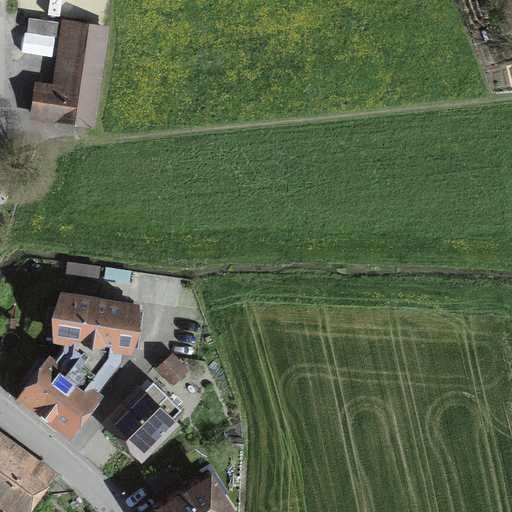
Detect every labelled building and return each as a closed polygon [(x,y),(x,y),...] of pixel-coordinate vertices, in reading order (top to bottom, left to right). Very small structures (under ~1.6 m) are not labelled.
[(27,18),(25,33),(55,37),(57,22),(27,18)] [(37,86),(33,115),(90,124),(103,41),(104,29),(63,23),(53,88),(37,86)] [(55,336),(65,337),(120,345),(130,347),(136,307),(89,300),(91,286),(75,284),(73,298),(62,296),(55,336)] [(120,345),(65,337),(63,349),(51,364),(91,394),(118,358),(120,345)] [(157,367),(170,381),(184,368),(171,354),(157,367)] [(91,394),(51,364),(49,363),(25,395),(69,428),(94,396),(91,394)] [(111,423),(140,451),(178,412),(171,405),(174,402),(152,381),(111,423)] [(21,510),(46,475),(0,441),(0,495),(0,496),(21,510)] [(228,511),(206,477),(187,489),(179,476),(154,492),(162,504),(150,511),(228,511)]
